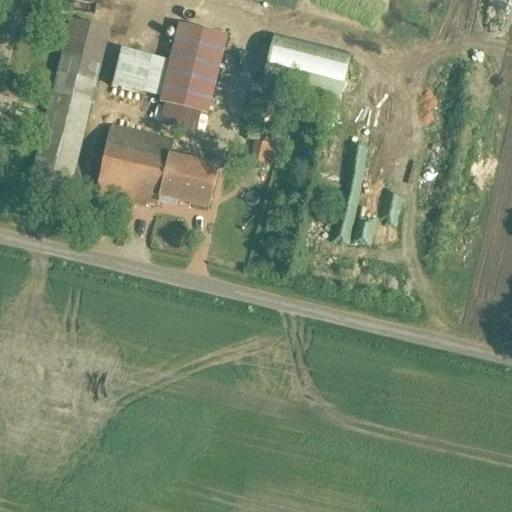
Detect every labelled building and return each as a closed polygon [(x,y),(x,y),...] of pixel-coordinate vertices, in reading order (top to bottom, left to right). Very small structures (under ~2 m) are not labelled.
[(226,37),(183,27),(166,103),(209,113),(226,37)] [(165,61),(96,43),(87,77),(126,87),(157,95),(165,61)] [(126,87),(87,77),(74,127),(113,137),(126,87)] [(156,212),(169,166),(114,150),(101,197),(156,212)] [(221,167),(171,157),(169,166),(162,203),(211,213),(221,167)]
